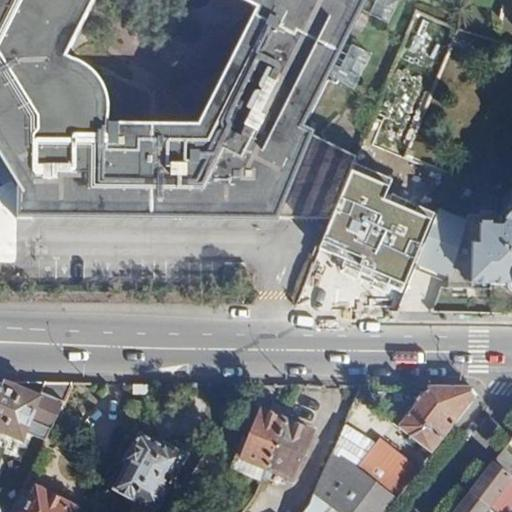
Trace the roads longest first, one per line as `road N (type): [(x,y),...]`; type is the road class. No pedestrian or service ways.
road 1 (primary): [(0,337),(511,348)]
road 2 (residential): [(421,511),(511,393)]
